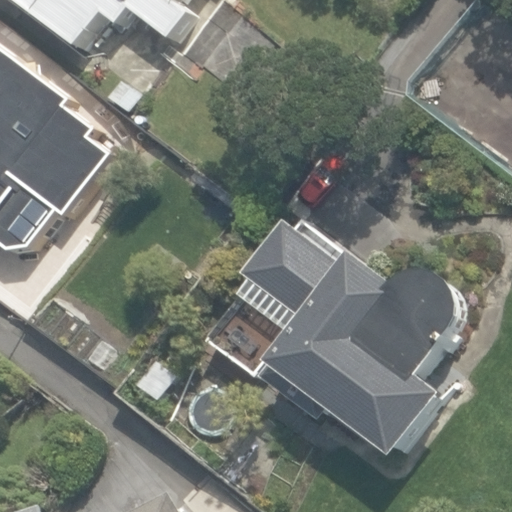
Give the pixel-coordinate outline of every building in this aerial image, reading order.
[(17,0),(86,51),(112,18),(127,30),(140,13),(174,40),(195,13),(181,3),(183,0),(17,0)] [(0,242),(2,244),(30,264),(66,215),(71,218),(118,155),(97,140),(103,133),(72,110),(77,102),(2,48),(0,45),(0,242)] [(114,100),(134,115),(147,98),(126,83),(114,100)] [(343,415),(402,460),(456,399),(432,380),(465,336),(470,330),(473,322),(474,314),(473,306),(471,299),(466,292),(461,286),(454,282),(447,279),(439,278),(431,278),(423,281),(416,285),(410,290),(314,224),(306,232),(297,228),(255,280),(262,285),(216,344),(262,381),(265,378),(332,426),(343,415)] [(160,414),(184,381),(160,363),(136,397),(160,414)] [(189,511),(182,498),(155,511),(189,511)]
